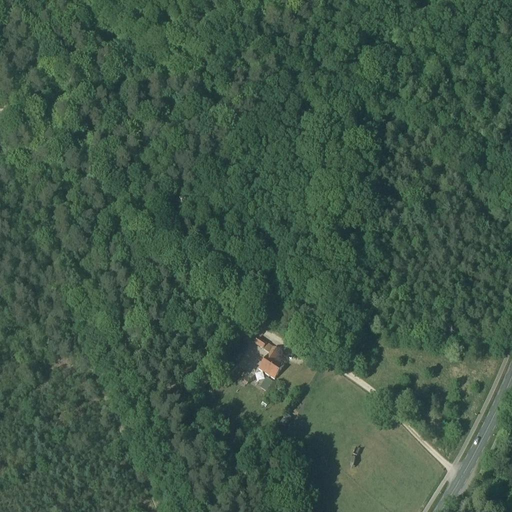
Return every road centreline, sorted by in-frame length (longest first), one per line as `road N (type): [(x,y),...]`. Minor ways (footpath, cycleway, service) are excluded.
road 1 (track): [(0,113),(257,328),(354,378),(460,479)]
road 2 (track): [(158,511),(62,307),(118,209)]
road 3 (primary): [(440,511),(511,377)]
